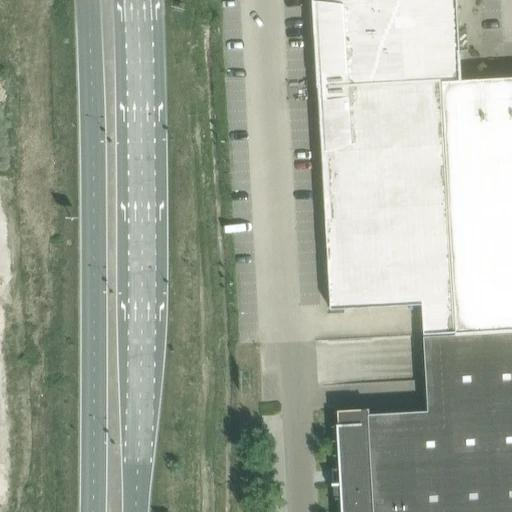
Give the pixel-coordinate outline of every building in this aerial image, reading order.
[(313,0),(314,9),(323,8),(354,6),(358,86),(399,84),(396,30),(426,28),(425,2),(457,0),(313,0)] [(358,86),(318,88),(319,102),(326,222),(327,222),(328,237),(327,237),(331,311),(422,306),(424,329),(424,335),(457,333),(459,333),(458,328),(457,304),(446,82),(462,81),(457,0),(425,2),(426,28),(396,30),(399,84),(358,86)] [(323,8),(314,9),(317,60),(318,88),(358,86),(354,6),(323,8)] [(511,330),(511,78),(462,81),(446,82),(457,304),(458,328),(459,333),(511,330)] [(334,484),(333,484),(333,486),(334,486),(335,496),(341,496),(343,496),(343,511),(511,511),(511,330),(459,333),(457,333),(457,336),(444,337),(424,338),(428,403),(428,412),(370,415),(370,410),(338,411),(339,426),(342,470),(340,470),(334,470),(334,484)]
